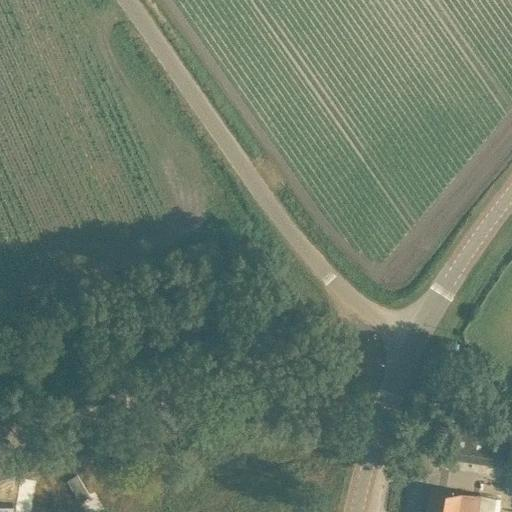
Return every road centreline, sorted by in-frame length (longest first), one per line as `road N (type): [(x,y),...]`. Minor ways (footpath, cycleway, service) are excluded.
road 1 (unclassified): [(412,337),(360,309),(305,255),(127,0)]
road 2 (track): [(360,309),(308,334),(0,430)]
road 3 (tertiary): [(356,511),(412,337)]
road 4 (tertiary): [(412,337),(511,184)]
